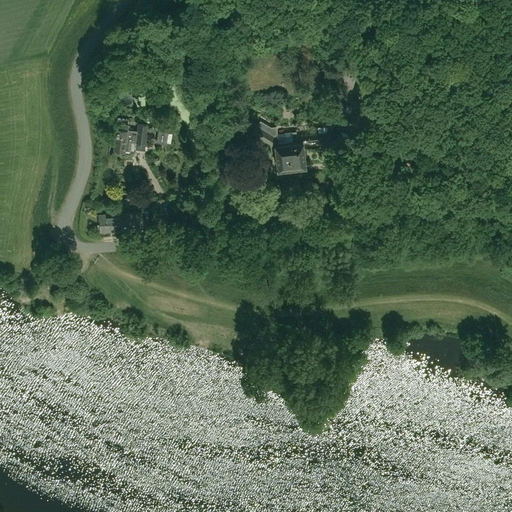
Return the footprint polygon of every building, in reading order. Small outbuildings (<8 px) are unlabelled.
[(341,80),(338,88),(338,90),(339,90),(350,94),(353,84),(341,80)] [(305,165),(303,142),(331,138),(345,106),(338,103),(326,132),(296,135),(296,141),(293,141),(293,138),(285,139),(285,132),(277,133),(271,133),(267,131),(260,126),(260,127),(239,114),(234,121),(256,134),(254,137),(261,141),(262,138),(275,146),(277,168),(305,165)] [(147,143),(149,125),(140,124),(139,132),(129,131),(129,125),(116,124),(114,150),(124,151),(125,150),(131,150),(132,139),(135,139),(135,142),(147,143)] [(156,141),(167,143),(169,131),(158,129),(156,141)] [(141,229),(141,211),(98,214),(99,231),(141,229)]
